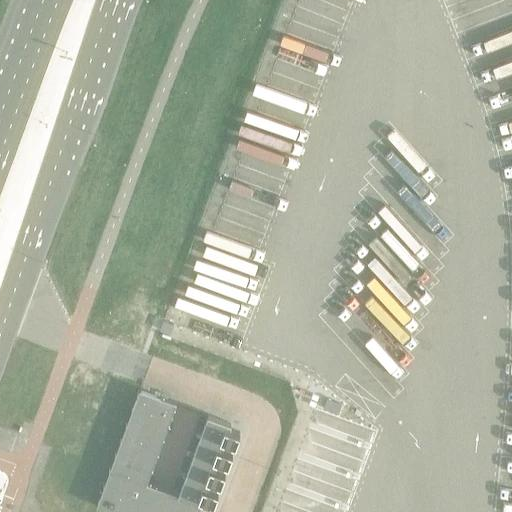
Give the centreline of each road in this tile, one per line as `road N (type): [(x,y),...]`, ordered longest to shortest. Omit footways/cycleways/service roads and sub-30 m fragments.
road 1 (secondary): [(0,337),(121,0)]
road 2 (secondary): [(56,0),(0,141)]
